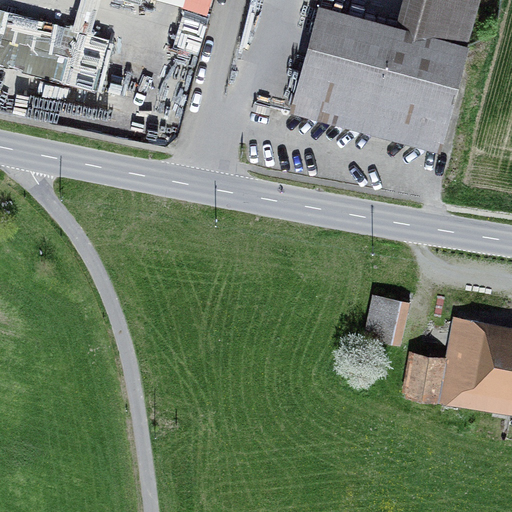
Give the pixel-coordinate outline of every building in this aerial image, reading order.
[(169,0),(211,12),(214,0),(169,0)] [(472,0),(402,0),(395,27),(465,46),(471,25),(467,24),(472,0)] [(320,6),(292,108),(439,148),(466,46),(465,46),(395,27),(320,6)] [(0,9),(0,65),(154,107),(168,55),(0,9)] [(367,335),(392,341),(401,301),(375,295),(367,335)] [(498,383),(511,385),(511,340),(475,334),(478,322),(463,318),(448,402),(494,410),(498,383)] [(442,361),(413,356),(406,394),(436,399),(442,361)]
